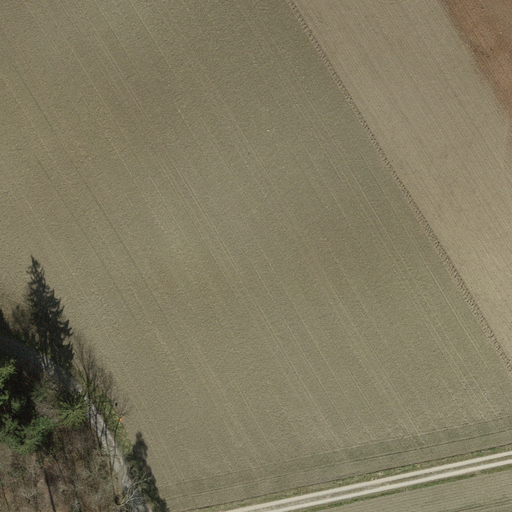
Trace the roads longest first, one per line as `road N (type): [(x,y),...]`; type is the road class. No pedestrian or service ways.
road 1 (track): [(511,458),(245,511)]
road 2 (track): [(0,344),(43,359),(89,405),(141,511)]
